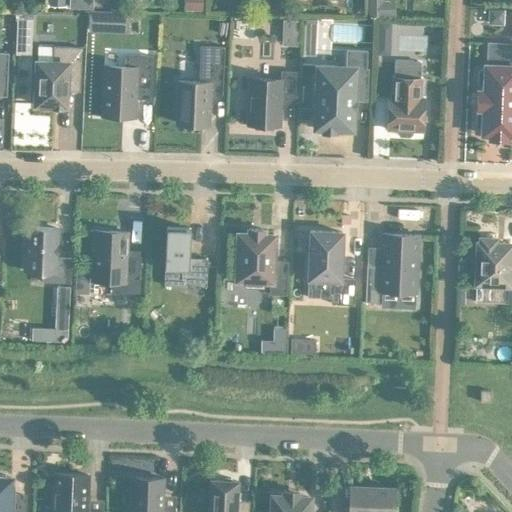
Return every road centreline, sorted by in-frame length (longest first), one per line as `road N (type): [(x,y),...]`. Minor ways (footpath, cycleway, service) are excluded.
road 1 (residential): [(511,186),(0,169)]
road 2 (residential): [(442,444),(0,425)]
